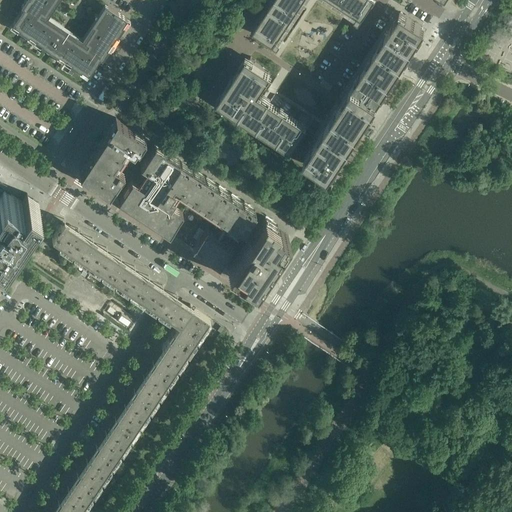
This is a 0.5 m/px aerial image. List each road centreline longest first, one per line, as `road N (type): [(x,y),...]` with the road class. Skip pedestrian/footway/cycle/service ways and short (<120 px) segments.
road 1 (residential): [(20,511),(180,275)]
road 2 (tertiary): [(354,189),(491,0)]
road 3 (residential): [(42,182),(160,0)]
road 4 (tertiary): [(459,25),(354,189)]
road 5 (residential): [(180,275),(42,182)]
road 6 (tertiary): [(143,511),(233,376)]
